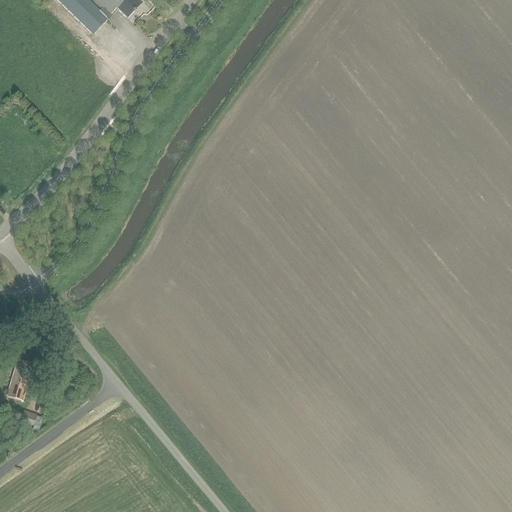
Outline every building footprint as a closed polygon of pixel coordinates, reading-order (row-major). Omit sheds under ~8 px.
[(89,0),(57,0),(92,34),(107,19),(108,20),(109,18),(100,10),(89,0)] [(93,0),(97,4),(102,8),(100,10),(109,18),(113,14),(112,13),(117,8),(127,18),(142,3),(138,0),(93,0)] [(25,402),(34,369),(31,368),(32,364),(22,361),(21,365),(18,364),(8,397),(25,402)] [(14,421),(17,412),(7,409),(4,418),(14,421)] [(20,423),(34,427),(38,416),(24,412),(20,423)]
